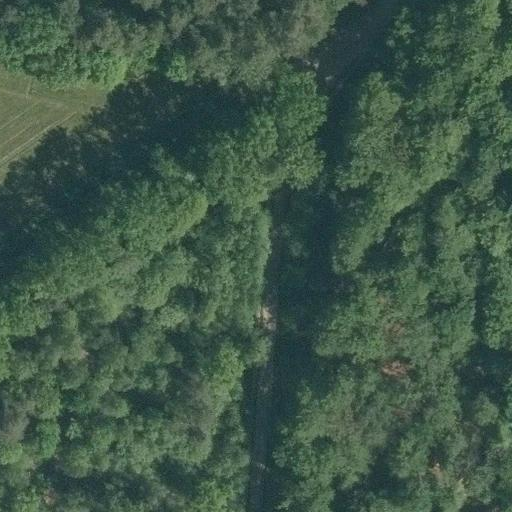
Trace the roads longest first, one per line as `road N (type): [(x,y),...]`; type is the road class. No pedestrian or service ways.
road 1 (track): [(260,511),(283,176),(305,109),(330,74)]
road 2 (track): [(277,76),(0,278)]
road 3 (track): [(0,16),(277,76)]
